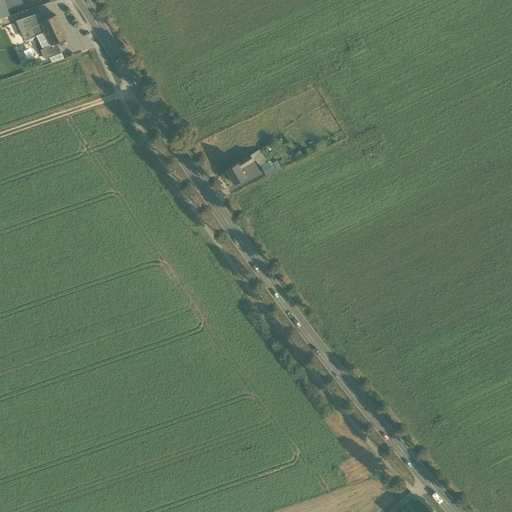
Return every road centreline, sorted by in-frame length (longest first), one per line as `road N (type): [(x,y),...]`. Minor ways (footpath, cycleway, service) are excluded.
road 1 (primary): [(454,511),(287,308),(82,0)]
road 2 (track): [(135,85),(0,135)]
